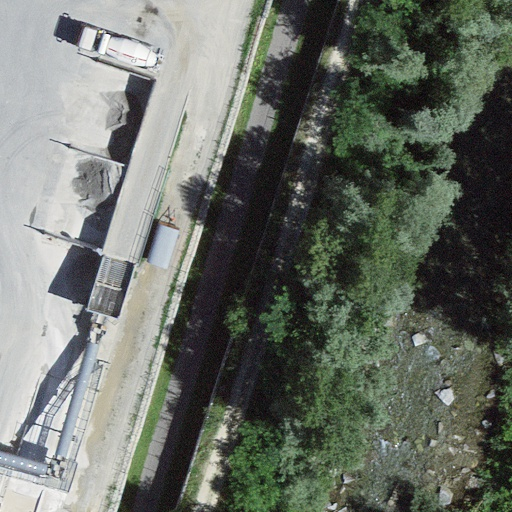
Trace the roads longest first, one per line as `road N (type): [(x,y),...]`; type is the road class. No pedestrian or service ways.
road 1 (track): [(358,0),(197,511)]
road 2 (unknown): [(66,0),(0,235)]
